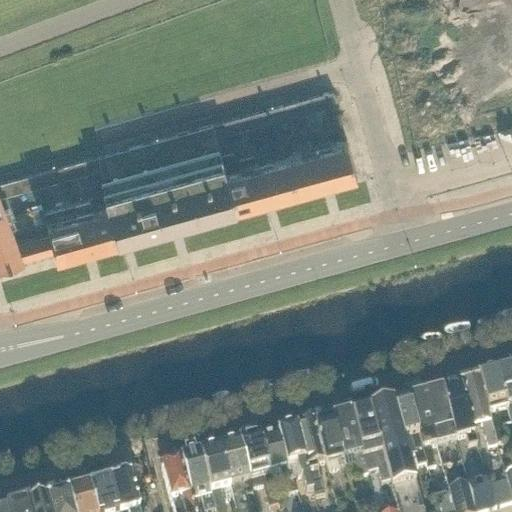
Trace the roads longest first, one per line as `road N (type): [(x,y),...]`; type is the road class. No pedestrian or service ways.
road 1 (secondary): [(0,350),(511,209)]
road 2 (residential): [(0,491),(511,351)]
